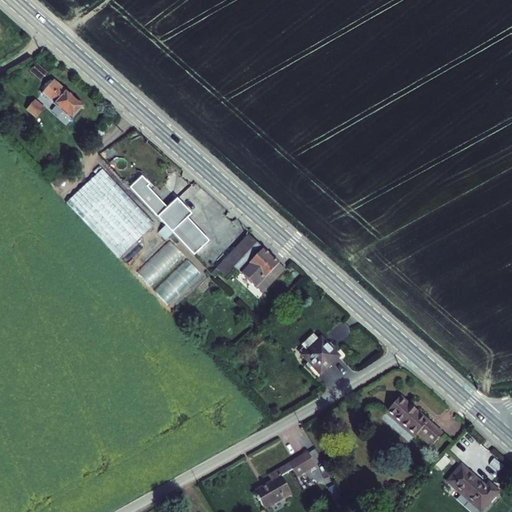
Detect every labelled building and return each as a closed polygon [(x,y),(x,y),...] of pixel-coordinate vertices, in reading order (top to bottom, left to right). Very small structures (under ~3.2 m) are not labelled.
[(37,75),(32,82),(41,90),(47,83),(37,75)] [(56,91),(44,104),(74,131),(86,117),(56,91)] [(120,259),(122,257),(155,225),(102,170),(70,201),(67,204),(120,259)] [(143,176),(130,188),(196,257),(212,241),(190,219),(195,215),(179,199),(168,210),(147,187),(150,184),(143,176)] [(173,233),(166,226),(159,233),(166,241),(173,233)] [(217,279),(225,287),(229,291),(237,283),(243,289),(245,288),(266,308),(288,283),(249,247),(217,279)] [(219,292),(225,287),(217,279),(211,284),(219,292)] [(297,358),(322,382),(339,364),(315,340),(297,358)] [(388,421),(414,444),(418,440),(433,453),(442,442),(401,406),(388,421)] [(273,493),(255,503),(260,511),(282,511),(293,506),(282,489),(293,482),(297,489),(316,477),(308,464),(269,487),(273,493)] [(488,489),(464,468),(448,485),(479,511),(485,511),(500,495),(491,487),(488,489)]
